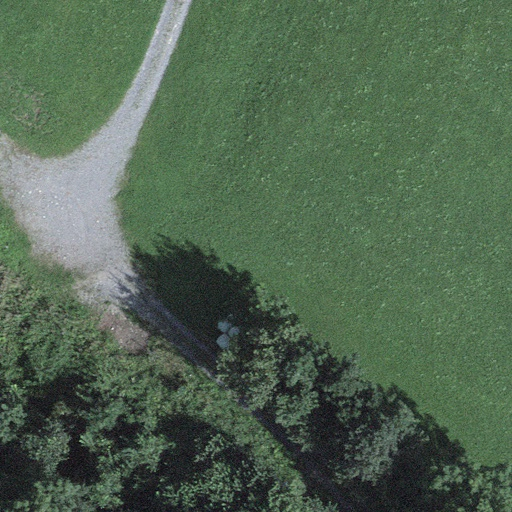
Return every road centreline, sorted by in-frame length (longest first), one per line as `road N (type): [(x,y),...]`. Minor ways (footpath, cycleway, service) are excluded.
road 1 (track): [(355,511),(329,476),(162,326),(79,220)]
road 2 (track): [(178,0),(79,220)]
